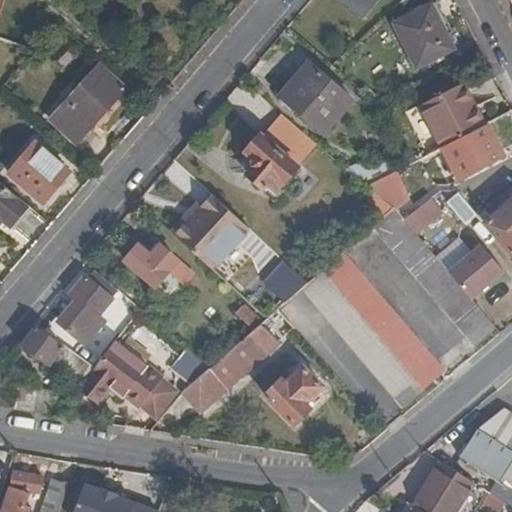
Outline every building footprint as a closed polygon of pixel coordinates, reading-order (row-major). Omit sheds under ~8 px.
[(340,0),(363,19),(380,0),(340,0)] [(418,69),(454,49),(432,5),(396,25),(418,69)] [(325,134),(354,100),(310,64),(281,97),(325,134)] [(128,89),(101,66),(53,120),(79,143),(128,89)] [(434,99),(456,142),(467,137),(487,126),(465,84),(434,99)] [(506,159),(488,126),(487,126),(467,137),(456,142),(444,148),(461,182),(506,159)] [(298,167),(261,135),(247,151),(249,153),(246,155),(250,171),(253,173),(251,177),(264,188),(267,185),(275,193),(298,167)] [(45,202),(71,172),(38,143),(11,174),(45,202)] [(387,153),(348,173),(366,189),(392,175),(397,173),(397,172),(387,153)] [(373,194),(395,209),(405,202),(400,194),(406,190),(397,173),(392,175),(366,189),(373,194)] [(12,228),(31,207),(0,180),(0,226),(4,222),(12,228)] [(455,192),(443,202),(463,224),(475,214),(455,192)] [(383,219),(395,209),(373,194),(365,205),(383,219)] [(213,195),(176,235),(212,269),(249,229),(213,195)] [(430,199),(405,221),(416,234),(441,212),(430,199)] [(511,201),(487,223),(511,253),(511,201)] [(477,347),(498,330),(473,300),(446,268),(416,234),(405,221),(395,209),(383,219),(375,226),(477,347)] [(478,241),(446,268),(473,300),(506,273),(478,241)] [(195,276),(159,245),(152,255),(139,245),(125,261),(164,295),(170,289),(179,297),(195,276)] [(323,271),(425,390),(445,374),(345,252),(323,271)] [(286,263),(266,285),(286,303),(303,289),(309,284),(286,263)] [(117,289),(94,270),(73,295),(80,301),(62,323),(86,344),(105,321),(98,316),(112,298),(110,296),(117,289)] [(403,408),(425,390),(323,271),(309,284),(303,289),(403,408)] [(136,319),(143,311),(134,304),(128,312),(136,319)] [(256,331),(264,323),(247,306),(239,315),(256,331)] [(278,343),(294,328),(279,310),(268,320),(264,323),(256,331),(212,370),(189,390),(184,395),(202,413),(280,344),(278,343)] [(87,361),(68,347),(66,348),(35,326),(22,344),(73,381),(87,361)] [(97,368),(81,388),(102,405),(117,388),(128,397),(132,395),(146,407),(172,376),(122,337),(97,368)] [(168,366),(183,383),(200,367),(185,350),(168,366)] [(325,387),(303,366),(286,383),(282,380),(265,395),(296,426),(313,410),(308,404),(325,387)] [(172,376),(146,407),(162,420),(184,395),(189,390),(172,376)] [(0,408),(35,413),(39,392),(40,388),(21,386),(19,391),(0,387),(0,408)] [(35,415),(57,418),(69,402),(39,392),(35,413),(35,415)] [(511,413),(503,408),(476,430),(460,456),(511,489),(511,413)] [(455,511),(469,490),(437,470),(417,501),(433,511),(455,511)] [(41,495),(44,475),(16,471),(1,511),(29,511),(30,509),(24,508),(29,493),(41,495)] [(60,511),(70,482),(52,477),(41,511),(60,511)]
